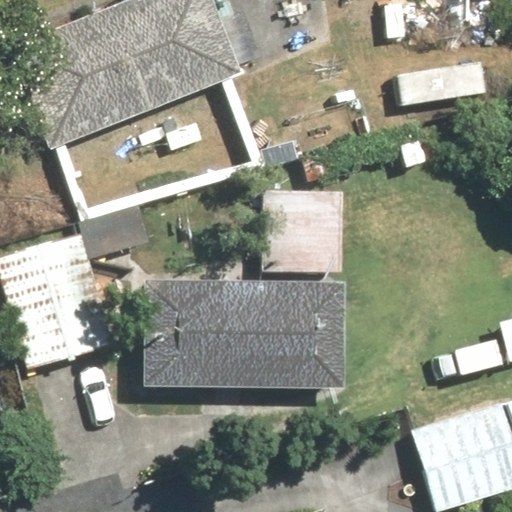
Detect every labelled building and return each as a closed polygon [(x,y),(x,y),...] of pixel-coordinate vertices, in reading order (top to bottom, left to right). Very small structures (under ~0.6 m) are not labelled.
[(220,0),(140,0),(32,40),(74,153),(252,88),(220,0)] [(350,196),(230,191),(226,274),(346,279),(350,196)] [(0,261),(0,266),(30,376),(127,350),(95,235),(0,261)] [(149,284),(144,390),(352,401),(357,296),(149,284)] [(511,317),(503,319),(511,354),(511,317)] [(511,414),(508,401),(413,425),(434,511),(451,511),(511,497),(511,414)]
